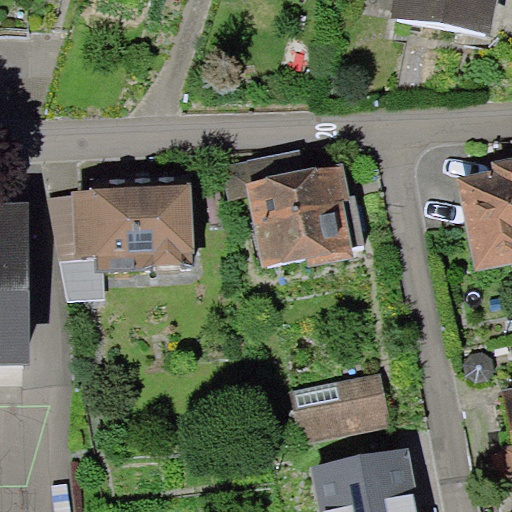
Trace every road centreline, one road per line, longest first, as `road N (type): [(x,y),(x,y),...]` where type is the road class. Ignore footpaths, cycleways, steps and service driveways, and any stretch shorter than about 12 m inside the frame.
road 1 (residential): [(0,142),(395,132)]
road 2 (residential): [(395,132),(467,511)]
